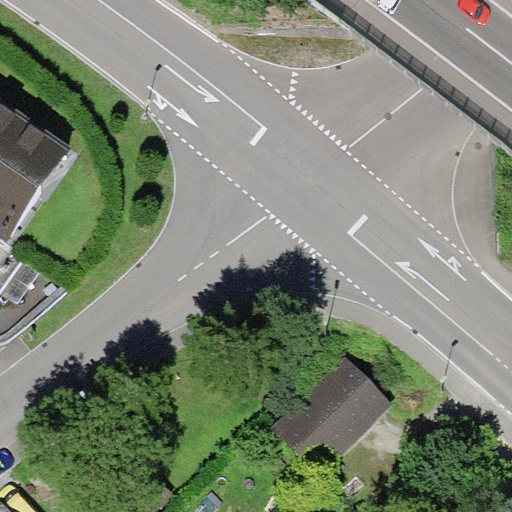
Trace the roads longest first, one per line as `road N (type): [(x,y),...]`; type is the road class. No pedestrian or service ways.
road 1 (tertiary): [(314,171),(0,411)]
road 2 (tertiary): [(82,0),(314,171)]
road 3 (tertiary): [(511,353),(314,171)]
road 4 (tertiary): [(511,14),(314,171)]
